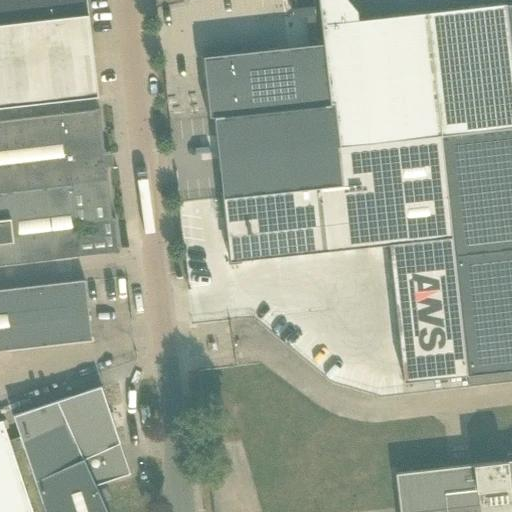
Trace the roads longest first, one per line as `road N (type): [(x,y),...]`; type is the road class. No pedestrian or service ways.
road 1 (unclassified): [(180,511),(125,0)]
road 2 (unknown): [(284,12),(131,49)]
